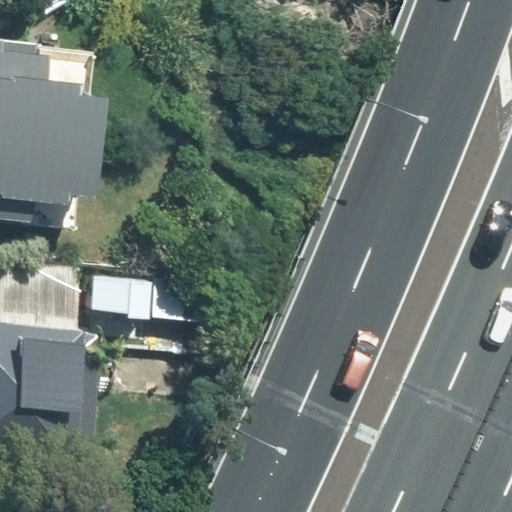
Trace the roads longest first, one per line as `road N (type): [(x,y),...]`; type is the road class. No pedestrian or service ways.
road 1 (motorway): [(253,511),(430,124),(474,0)]
road 2 (motorway): [(449,511),(511,372)]
